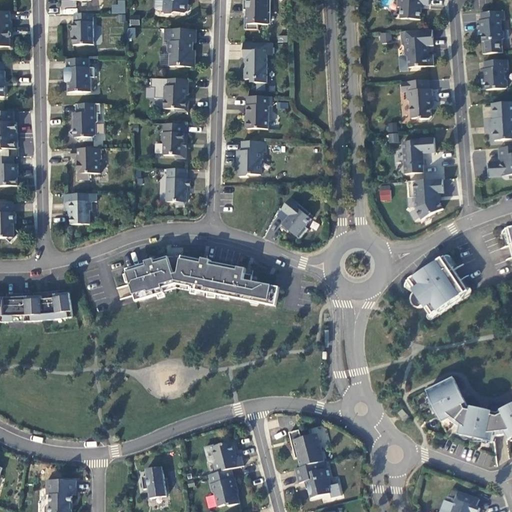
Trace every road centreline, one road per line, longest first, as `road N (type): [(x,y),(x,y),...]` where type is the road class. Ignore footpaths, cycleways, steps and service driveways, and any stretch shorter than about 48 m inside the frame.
road 1 (residential): [(44,264),(37,0)]
road 2 (unclassified): [(330,0),(340,241)]
road 3 (unclassified): [(359,236),(351,0)]
road 4 (residential): [(212,229),(220,0)]
road 5 (residential): [(469,221),(455,0)]
road 6 (unclassified): [(212,229),(148,231),(44,264)]
road 7 (residential): [(252,406),(98,455)]
road 8 (unclassified): [(329,265),(212,229)]
